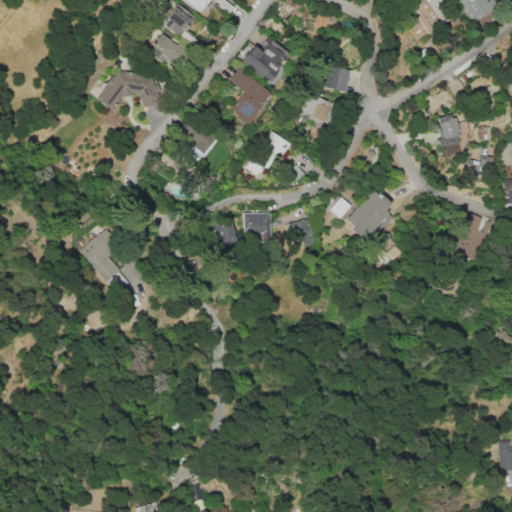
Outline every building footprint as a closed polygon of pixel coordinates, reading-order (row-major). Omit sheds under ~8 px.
[(204,0),(180,0),(197,11),(204,0)] [(439,0),(438,0),(404,0),(402,1),(409,11),(398,18),(413,41),(447,20),(436,2),(439,0)] [(456,0),(469,22),(495,8),(490,0),(456,0)] [(176,36),(193,17),(177,3),(160,22),(176,36)] [(179,45),(158,33),(146,54),(167,66),(179,45)] [(263,81),(287,56),(267,36),(256,48),(253,45),(239,59),(263,81)] [(347,70),(324,64),(318,85),(342,91),(347,70)] [(140,107),(159,101),(148,67),(101,81),(105,92),(98,94),(102,105),(136,94),(140,107)] [(269,93),(236,67),(226,79),(241,92),(228,109),(245,123),(269,93)] [(296,118),(323,123),(327,99),(300,94),(296,118)] [(452,113),(431,118),(439,146),(459,141),(452,113)] [(178,131),(192,142),(189,146),(200,155),(212,139),(187,120),(178,131)] [(285,141),(268,130),(245,168),(255,174),(260,165),(268,170),(285,141)] [(477,158),(463,157),(462,173),(476,174),(476,170),(488,170),(489,156),(477,155),(477,158)] [(511,173),(508,173),(508,179),(501,180),(502,203),(511,202),(511,173)] [(389,216),(381,209),(387,204),(371,189),(342,220),(365,242),(389,216)] [(348,205),(338,196),(327,209),(337,218),(348,205)] [(268,239),(267,212),(242,212),(243,239),(268,239)] [(479,217),(464,212),(451,253),(472,260),(480,233),(475,231),(479,217)] [(212,222),(218,249),(236,246),(231,218),(212,222)] [(293,247),(312,241),(305,218),(286,223),(293,247)] [(126,282),(105,256),(116,247),(102,230),(78,249),(113,293),(126,282)] [(496,440),(497,470),(511,469),(511,447),(508,448),(508,440),(496,440)] [(133,511),(155,511),(152,501),(132,507),(133,511)]
